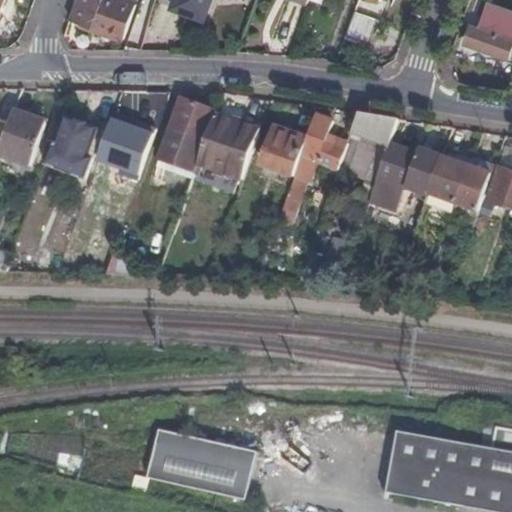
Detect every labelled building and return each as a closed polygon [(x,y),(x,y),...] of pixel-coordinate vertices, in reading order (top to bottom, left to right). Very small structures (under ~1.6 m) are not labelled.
[(136,6),(120,0),(77,0),(77,1),(85,3),(79,20),(125,37),(136,6)] [(173,0),(170,8),(203,20),(210,0),(173,0)] [(77,1),(71,17),(79,20),(85,3),(77,1)] [(466,43),(508,58),(511,47),(511,11),(491,4),(482,28),(473,25),(466,43)] [(356,10),(345,39),(356,43),(357,40),(370,44),(379,19),(356,10)] [(115,120),(150,131),(159,106),(123,95),(115,120)] [(197,173),(200,163),(201,160),(198,159),(216,110),(181,99),(170,128),(171,128),(160,159),(197,173)] [(46,124),(14,113),(10,124),(0,153),(0,157),(31,167),(46,124)] [(245,179),(262,129),(218,113),(201,160),(200,163),(245,179)] [(392,144),(401,120),(361,114),(350,144),(349,147),(386,160),(392,144)] [(349,147),(350,144),(329,138),(333,123),(318,117),(310,139),(297,177),(281,219),(294,224),(309,181),(312,182),(317,168),(339,176),(341,171),(349,147)] [(56,149),(52,147),(46,167),(86,181),(93,161),(94,161),(96,155),(91,154),(99,129),(67,118),(56,149)] [(0,153),(10,124),(0,120),(0,153)] [(297,177),(310,139),(276,127),(262,165),(297,177)] [(430,195),(444,157),(438,155),(424,150),(422,154),(406,149),(392,144),(386,160),(378,184),(373,198),(372,201),(399,211),(408,189),(429,196),(430,195)] [(378,184),(386,160),(349,147),(341,171),(369,182),(378,184)] [(459,205),(473,167),(444,157),(430,195),(459,205)] [(193,182),(197,173),(160,159),(157,169),(165,172),(193,182)] [(457,214),(477,220),(479,214),(482,208),(484,199),(493,175),(473,167),(459,205),(457,214)] [(511,171),(502,168),(489,201),(504,207),(511,209),(511,171)] [(373,198),(378,184),(369,182),(365,195),(373,198)] [(489,201),(484,199),(482,208),(479,214),(499,221),(504,207),(489,201)] [(317,236),(300,281),(312,282),(331,228),(321,225),(317,236)] [(108,274),(129,274),(130,256),(115,252),(113,259),(108,274)] [(0,271),(9,272),(13,260),(0,257),(0,271)] [(108,274),(113,259),(105,257),(100,274),(108,274)] [(395,293),(411,295),(415,283),(400,278),(395,293)] [(511,446),(449,435),(403,427),(392,487),(511,509),(511,446)] [(173,487),(250,504),(260,456),(162,434),(151,482),(173,487)]
